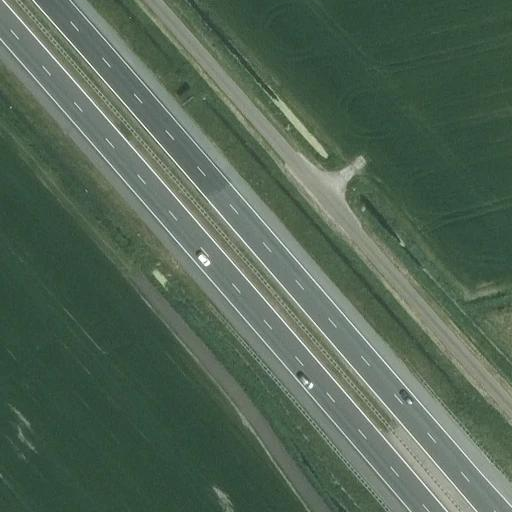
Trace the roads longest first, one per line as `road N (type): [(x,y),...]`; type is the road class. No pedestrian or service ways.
road 1 (motorway): [(494,511),(56,0)]
road 2 (motorway): [(0,23),(420,511)]
road 3 (unclassified): [(511,404),(152,0)]
